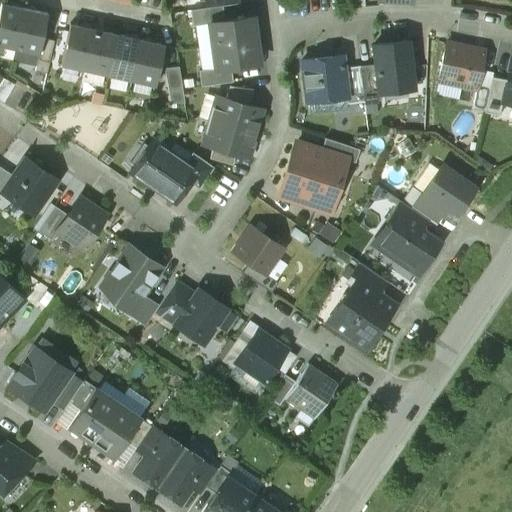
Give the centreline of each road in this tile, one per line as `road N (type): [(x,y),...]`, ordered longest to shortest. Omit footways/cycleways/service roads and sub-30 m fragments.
road 1 (residential): [(200,255),(259,167),(273,131),(275,36),(378,16),(511,30)]
road 2 (residential): [(200,255),(415,407)]
road 3 (residential): [(0,114),(200,255)]
road 4 (residential): [(144,511),(0,411)]
road 5 (residential): [(511,266),(415,407)]
road 6 (residential): [(415,407),(339,511)]
